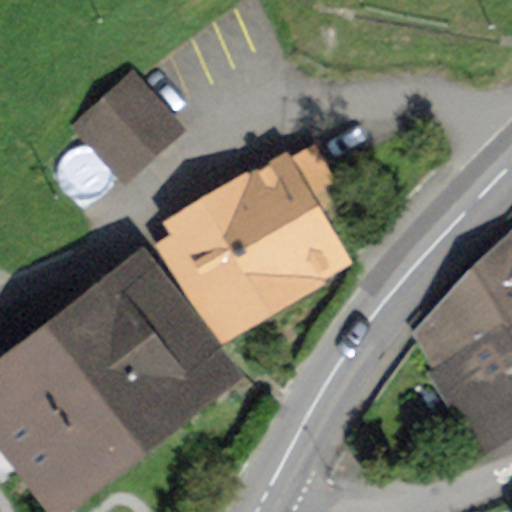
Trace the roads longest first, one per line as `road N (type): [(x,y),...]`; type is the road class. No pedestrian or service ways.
road 1 (primary): [(511,163),(355,339),(256,511)]
road 2 (residential): [(385,511),(511,473)]
